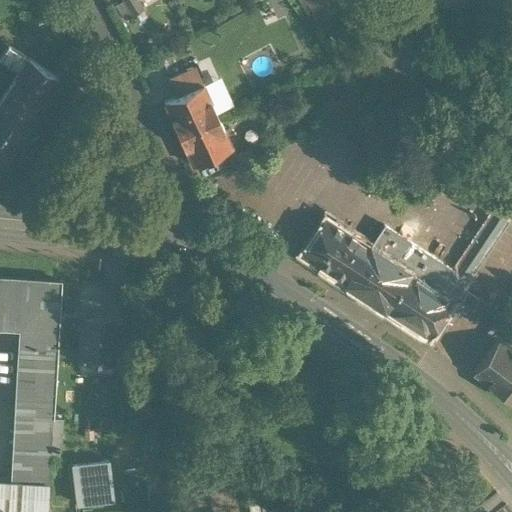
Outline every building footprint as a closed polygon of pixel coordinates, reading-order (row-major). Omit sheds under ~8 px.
[(135,0),(122,0),(133,18),(143,12),(135,0)] [(415,0),(416,0),(425,0),(430,9),(446,0),(415,0)] [(26,60),(7,47),(0,56),(0,62),(17,74),(26,60)] [(17,74),(0,99),(0,166),(57,81),(26,60),(17,74)] [(199,86),(182,95),(179,90),(172,93),(175,98),(160,106),(176,135),(214,117),(199,86)] [(230,148),(214,117),(176,135),(192,167),(230,148)] [(455,271),(384,225),(370,247),(453,301),(467,279),(466,278),(511,209),(511,182),(502,197),(504,198),(455,271)] [(370,247),(326,218),(301,256),(357,293),(357,294),(371,303),(371,302),(428,340),(438,325),(445,330),(456,313),(458,310),(457,310),(450,305),(453,301),(370,247)] [(59,283),(0,279),(0,330),(20,332),(11,482),(11,486),(47,487),(49,452),(59,453),(61,420),(51,420),(59,283)] [(467,294),(457,310),(458,310),(456,313),(466,320),(478,302),(467,294)] [(510,325),(497,315),(485,334),(496,343),(498,341),(510,325)] [(114,319),(82,317),(79,358),(111,360),(114,319)] [(511,380),(511,351),(498,341),(496,343),(472,374),(501,396),(511,380)] [(511,380),(501,396),(511,404),(511,380)] [(107,461),(72,465),(77,505),(112,500),(107,461)] [(11,482),(0,481),(0,509),(41,511),(45,511),(47,487),(11,486),(11,482)]
